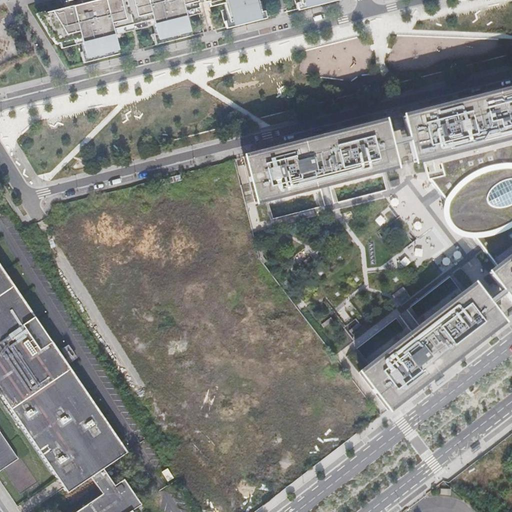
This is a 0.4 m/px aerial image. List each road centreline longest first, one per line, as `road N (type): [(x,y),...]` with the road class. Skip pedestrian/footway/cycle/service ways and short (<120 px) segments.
road 1 (residential): [(511,73),(27,197)]
road 2 (unclassified): [(221,511),(155,421),(27,197)]
road 3 (tertiary): [(511,342),(294,511)]
